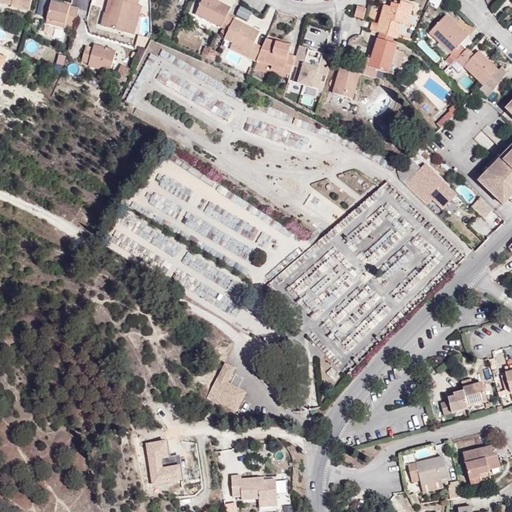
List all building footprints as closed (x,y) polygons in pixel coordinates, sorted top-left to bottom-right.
[(21,12),(24,0),(0,0),(0,1),(5,3),(4,8),(21,12)] [(107,0),(113,1),(112,0),(103,0),(97,28),(101,29),(107,0)] [(118,34),(127,2),(135,4),(136,0),(112,0),(113,1),(107,0),(101,29),(118,34)] [(226,12),(221,10),(223,6),(209,0),(192,0),(186,13),(217,29),(224,16),(226,12)] [(398,22),(405,3),(399,0),(379,0),(379,1),(374,0),(365,29),(389,36),(395,22),(398,22)] [(511,0),(502,0),(500,3),(509,10),(511,6),(511,0)] [(63,27),(69,7),(40,1),(34,24),(54,29),(54,26),(63,27)] [(352,16),(356,5),(346,1),(342,13),(352,16)] [(130,37),(139,6),(135,4),(127,2),(118,34),(130,37)] [(365,21),(366,9),(356,8),(355,20),(365,21)] [(236,19),(250,23),(252,13),(239,9),(236,19)] [(457,35),(435,12),(416,30),(438,53),(436,55),(437,56),(442,61),(444,59),(450,53),(453,50),(448,43),(457,35)] [(247,40),(251,29),(224,16),(217,29),(213,38),(236,49),(233,54),(246,60),(254,43),(247,40)] [(309,25),(302,45),(322,52),(329,32),(309,25)] [(280,48),(280,41),(266,36),(263,42),(280,48)] [(286,57),(280,55),(280,48),(263,42),(256,38),(246,60),(273,66),(271,72),(280,74),(286,57)] [(388,49),(390,44),(367,38),(362,55),(359,54),(354,67),(381,74),(384,63),(388,49)] [(233,54),(236,49),(221,42),(219,48),(233,55),(233,54)] [(98,72),(105,50),(85,44),(81,46),(75,44),(70,60),(77,63),(79,66),(98,72)] [(191,53),(202,59),(206,51),(195,45),(191,53)] [(323,56),(312,53),(310,59),(308,58),(305,57),(297,55),(299,49),(289,45),(283,64),(288,66),(283,80),(308,88),(312,73),(317,75),(323,56)] [(457,59),(463,53),(457,46),(453,50),(450,53),(457,59)] [(307,51),(299,49),(297,55),(305,57),(307,51)] [(395,51),(388,49),(384,63),(391,65),(395,51)] [(487,68),(468,49),(463,53),(457,59),(450,53),(444,59),(452,67),(470,85),(474,82),(482,89),(496,71),(491,65),(487,68)] [(61,74),(66,58),(58,56),(54,72),(61,74)] [(437,66),(442,61),(437,56),(429,64),(434,68),(437,66)] [(437,66),(441,71),(443,69),(446,73),(452,67),(444,59),(442,61),(437,66)] [(120,67),(111,62),(102,79),(112,84),(120,67)] [(344,101),(352,76),(368,80),(370,71),(354,67),(344,64),(340,71),(330,68),(321,93),(344,101)] [(431,71),(436,76),(441,72),(441,71),(437,66),(434,68),(431,71)] [(164,82),(169,74),(161,69),(157,78),(164,82)] [(509,188),(511,191),(511,190),(511,92),(501,103),(509,111),(511,108),(511,136),(506,143),(508,144),(495,158),(493,156),(479,170),(503,194),(509,188)] [(435,123),(454,106),(447,100),(443,104),(445,106),(431,119),(435,123)] [(506,143),(493,156),(495,158),(508,144),(506,143)] [(453,192),(419,159),(416,162),(405,151),(388,167),(424,203),(430,197),(439,206),(453,192)] [(498,200),(503,194),(479,170),(474,176),(498,200)] [(509,188),(503,194),(506,197),(508,195),(511,199),(511,195),(509,193),(511,191),(509,188)] [(491,226),(499,216),(475,192),(466,202),(491,226)] [(462,230),(450,219),(446,224),(456,235),(462,230)] [(290,324),(281,313),(275,321),(284,330),(290,324)] [(285,375),(284,358),(266,360),(270,375),(285,375)] [(223,366),(207,398),(236,412),(243,397),(223,388),(226,384),(232,371),(223,366)] [(511,372),(503,376),(508,397),(511,395),(511,372)] [(487,404),(482,382),(473,385),(471,379),(462,380),(463,391),(468,408),(487,404)] [(226,384),(223,388),(243,397),(245,393),(226,384)] [(468,408),(463,391),(445,396),(446,399),(439,401),(443,415),(468,408)] [(167,440),(145,443),(151,485),(182,481),(179,456),(169,457),(167,440)] [(495,453),(495,450),(488,445),(481,447),(483,456),(495,453)] [(499,466),(495,453),(483,456),(481,447),(461,451),(467,478),(478,476),(477,472),(487,471),(487,468),(499,466)] [(443,478),(439,456),(412,461),(413,464),(416,480),(416,484),(437,479),(443,478)] [(416,480),(413,464),(403,466),(407,483),(416,480)] [(489,480),(487,471),(477,472),(478,476),(467,478),(468,484),(489,480)] [(275,499),(275,477),(258,478),(257,475),(242,476),(242,474),(231,474),(232,497),(239,497),(241,499),(256,498),(256,500),(275,499)] [(439,489),(437,479),(416,484),(418,494),(439,489)] [(447,498),(457,497),(454,484),(445,486),(447,498)] [(407,495),(414,503),(416,503),(412,494),(407,495)]
